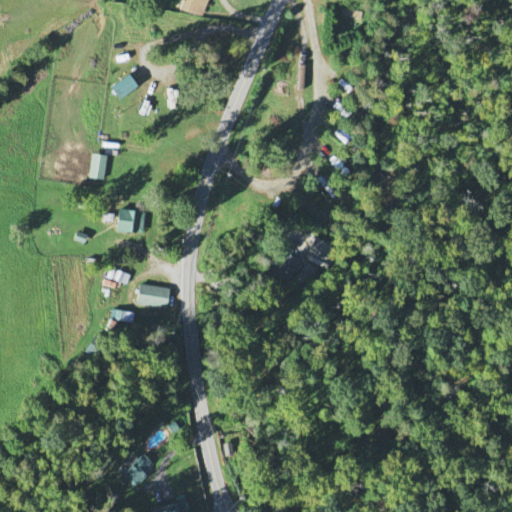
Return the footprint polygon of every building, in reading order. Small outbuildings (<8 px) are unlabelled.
[(206,3),(194,0),(181,0),(180,8),(203,14),(206,3)] [(109,85),(118,97),(136,85),(128,72),(109,85)] [(89,176),(104,177),(106,153),(91,152),(89,176)] [(114,229),(141,232),(144,210),(117,206),(114,229)] [(304,260),(328,266),(334,243),(311,236),(304,260)] [(300,258),(277,248),(267,270),(290,281),(300,258)] [(166,305),(168,285),(138,282),(136,303),(166,305)] [(142,469),(151,460),(142,450),(120,471),(134,485),(147,474),(142,469)] [(174,495),(175,499),(150,507),(151,511),(174,511),(179,511),(190,511),(184,492),(174,495)]
